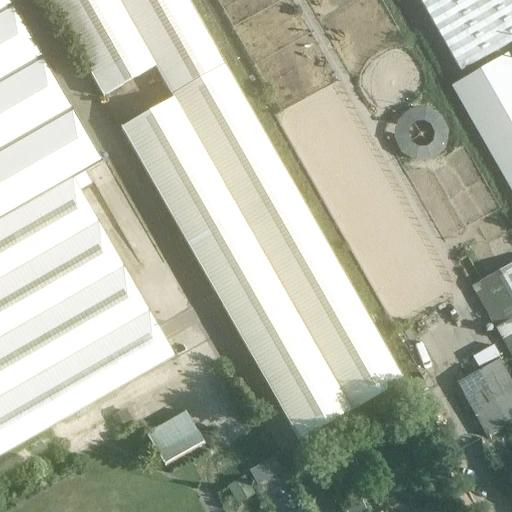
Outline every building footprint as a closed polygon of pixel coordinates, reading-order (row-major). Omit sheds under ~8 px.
[(7,0),(0,0),(0,456),(173,357),(80,192),(90,185),(84,173),(101,162),(7,0)] [(404,381),(187,0),(47,0),(102,97),(154,67),(172,99),(120,128),(298,441),(404,381)] [(511,0),(419,0),(460,71),(511,41),(511,0)] [(511,62),(507,54),(451,85),(511,193),(511,62)] [(511,359),(511,262),(470,286),(511,359)] [(486,439),(511,424),(511,384),(498,360),(455,383),(486,439)] [(145,434),(163,468),(203,445),(184,412),(145,434)] [(106,419),(68,440),(74,451),(112,431),(106,419)] [(44,434),(0,460),(0,476),(51,445),(44,434)] [(274,457),(249,470),(257,486),(282,472),(274,457)] [(247,481),(228,491),(237,506),(255,496),(247,481)] [(358,495),(343,504),(347,511),(360,511),(365,509),(358,495)]
